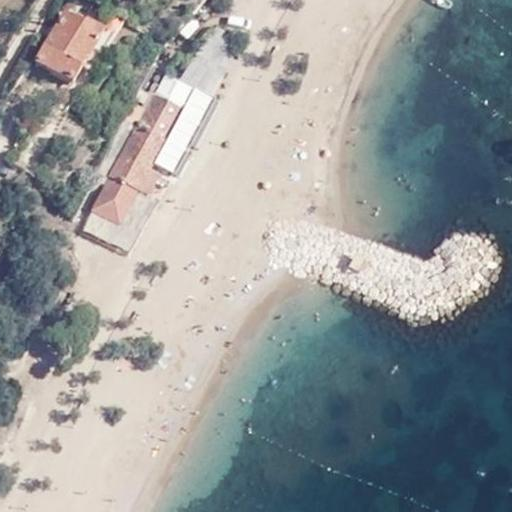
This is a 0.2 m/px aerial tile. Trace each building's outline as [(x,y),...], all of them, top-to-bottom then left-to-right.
[(80,37),(83,32),(64,19),(36,65),(70,88),(95,47),(80,37)] [(87,25),(83,32),(80,37),(95,47),(103,34),(87,25)] [(198,94),(215,102),(221,90),(204,82),(198,94)] [(155,95),(152,99),(144,113),(137,127),(165,143),(183,110),(155,95)] [(144,113),(152,99),(147,97),(139,110),(144,113)] [(117,163),(137,127),(125,121),(100,171),(110,176),(138,192),(145,179),(134,173),(117,163)] [(156,159),(165,143),(137,127),(117,163),(134,173),(145,179),(146,177),(156,159)] [(174,149),(165,143),(156,159),(166,165),(174,149)] [(138,192),(110,176),(92,210),(119,226),(138,192)] [(156,181),(146,177),(145,179),(138,192),(148,197),(156,181)]
